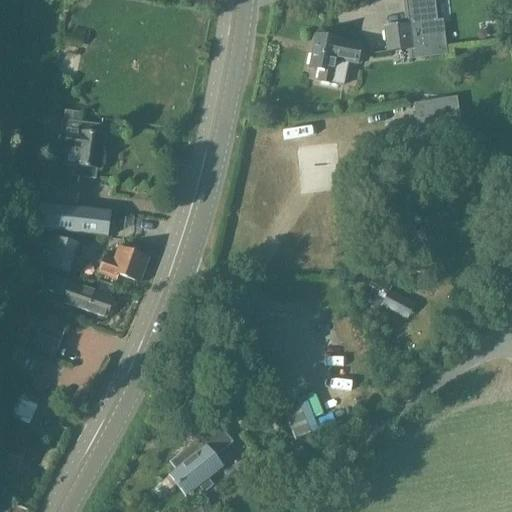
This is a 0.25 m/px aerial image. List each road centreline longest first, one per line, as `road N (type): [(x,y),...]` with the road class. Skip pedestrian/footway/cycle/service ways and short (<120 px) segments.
road 1 (secondary): [(69,511),(151,347),(201,221),(247,0)]
road 2 (unclassified): [(272,511),(492,343)]
